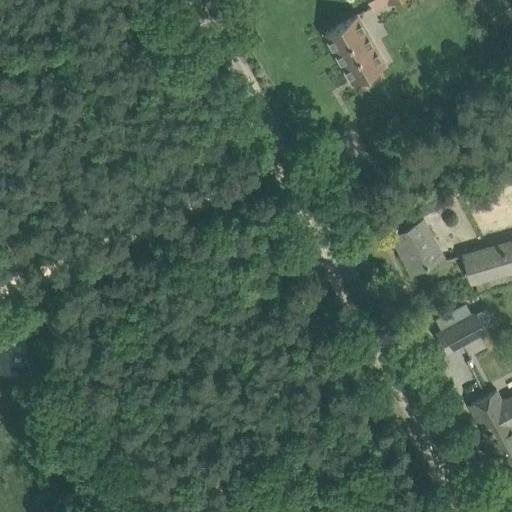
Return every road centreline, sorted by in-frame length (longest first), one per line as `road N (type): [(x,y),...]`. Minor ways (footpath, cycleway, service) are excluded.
road 1 (unclassified): [(478,511),(202,0)]
road 2 (track): [(278,146),(0,288)]
